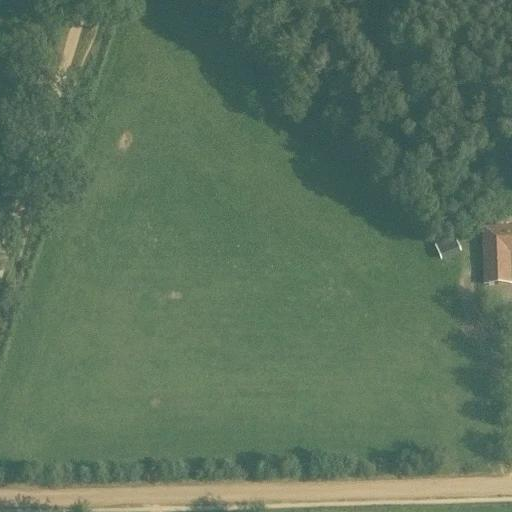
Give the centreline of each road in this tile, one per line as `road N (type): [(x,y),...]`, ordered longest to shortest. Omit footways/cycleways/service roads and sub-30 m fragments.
road 1 (track): [(0,493),(511,487)]
road 2 (track): [(85,0),(0,265)]
